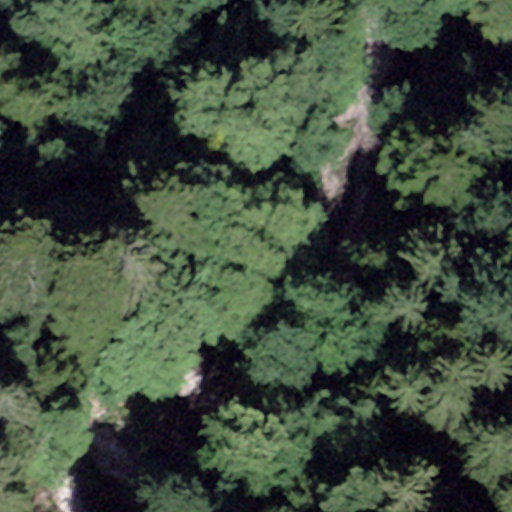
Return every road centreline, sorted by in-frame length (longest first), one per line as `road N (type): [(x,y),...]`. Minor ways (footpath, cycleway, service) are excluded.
road 1 (track): [(0,179),(73,231),(216,410),(450,447),(446,489),(298,511)]
road 2 (track): [(284,511),(182,492),(110,448),(44,348),(0,340)]
road 3 (track): [(197,0),(224,30),(200,58),(48,0)]
road 4 (track): [(0,363),(35,455),(88,511)]
